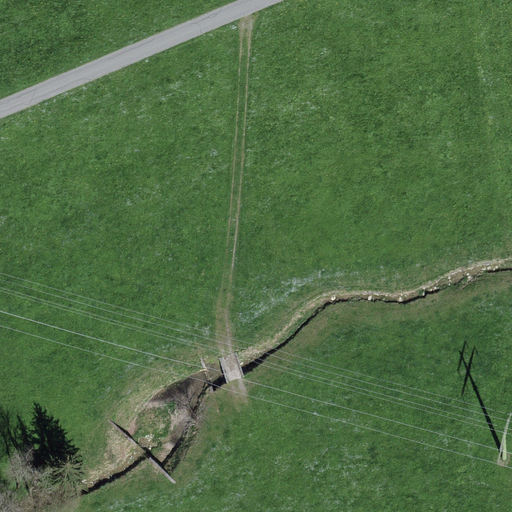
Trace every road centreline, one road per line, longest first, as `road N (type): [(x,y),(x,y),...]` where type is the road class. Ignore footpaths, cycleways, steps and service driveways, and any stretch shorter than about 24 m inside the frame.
road 1 (track): [(238,393),(227,362),(250,14)]
road 2 (unclassified): [(281,0),(0,115)]
